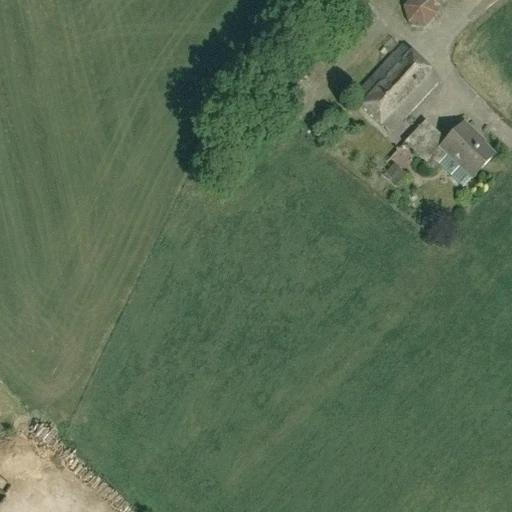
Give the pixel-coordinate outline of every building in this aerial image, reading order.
[(424,29),(436,16),(431,0),(409,0),(401,8),(406,25),(424,29)] [(319,38),(285,71),(307,93),(341,60),(319,38)] [(439,82),(402,46),(350,99),(387,135),(439,82)] [(283,73),(260,95),(288,124),(311,101),(283,73)] [(463,189),(471,180),(493,157),(474,138),(475,136),(463,125),(446,143),(433,131),(412,153),(432,171),(438,165),(463,189)] [(393,166),(383,178),(395,188),(405,176),(393,166)]
